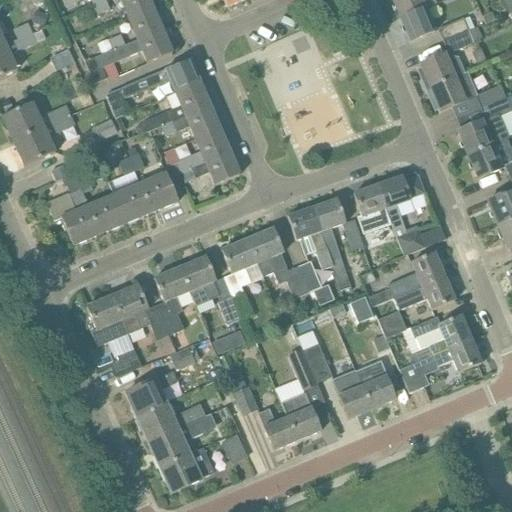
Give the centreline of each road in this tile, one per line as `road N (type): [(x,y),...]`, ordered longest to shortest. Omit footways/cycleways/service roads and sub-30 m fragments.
road 1 (residential): [(207,511),(511,383)]
road 2 (residential): [(41,291),(270,197)]
road 3 (residential): [(143,511),(41,291)]
road 4 (residential): [(511,359),(416,142)]
road 5 (residential): [(204,39),(270,197)]
road 6 (residential): [(270,197),(416,142)]
road 7 (residential): [(416,142),(362,0)]
